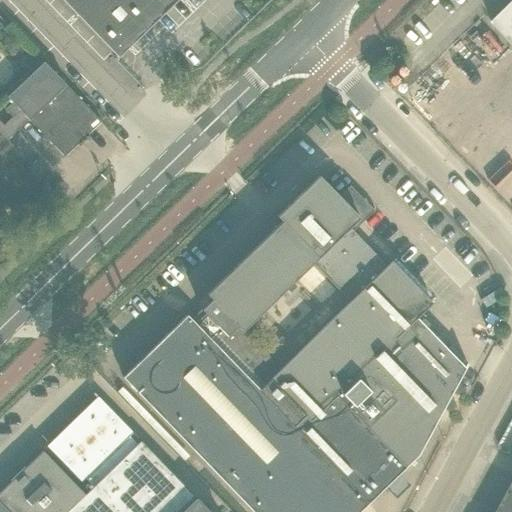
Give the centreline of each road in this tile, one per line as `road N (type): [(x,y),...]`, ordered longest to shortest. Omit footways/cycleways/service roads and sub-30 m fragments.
road 1 (tertiary): [(0,331),(304,37)]
road 2 (unclassified): [(511,256),(304,37)]
road 3 (unclassified): [(433,511),(511,366)]
